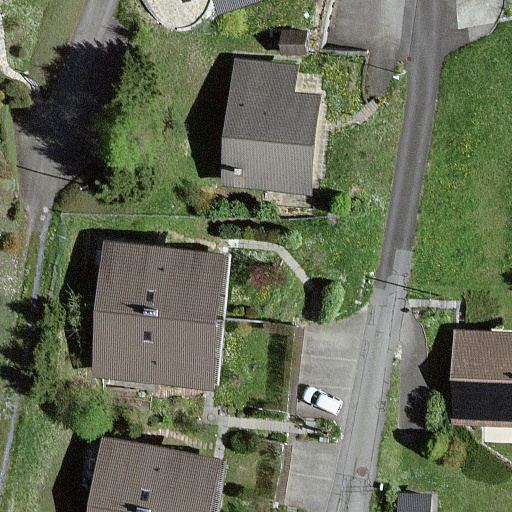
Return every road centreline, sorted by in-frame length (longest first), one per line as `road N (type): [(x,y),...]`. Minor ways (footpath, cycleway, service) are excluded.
road 1 (residential): [(353,511),(426,49),(403,0)]
road 2 (residential): [(104,0),(42,210)]
